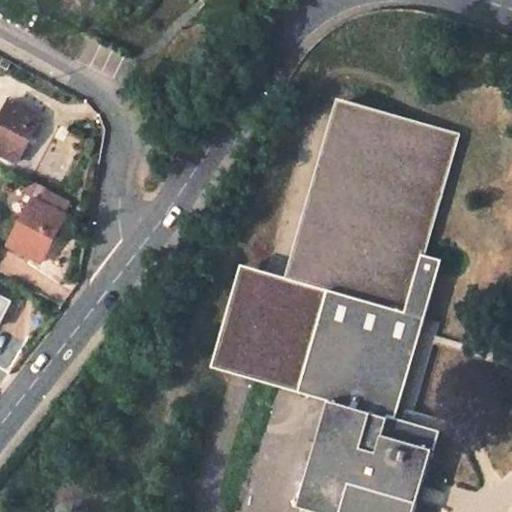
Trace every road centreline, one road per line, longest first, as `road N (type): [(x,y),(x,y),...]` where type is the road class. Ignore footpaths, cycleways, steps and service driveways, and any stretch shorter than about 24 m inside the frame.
road 1 (tertiary): [(142,230),(294,28),(339,0)]
road 2 (residential): [(0,31),(83,78),(141,155),(142,230)]
road 3 (tertiary): [(0,423),(142,230)]
